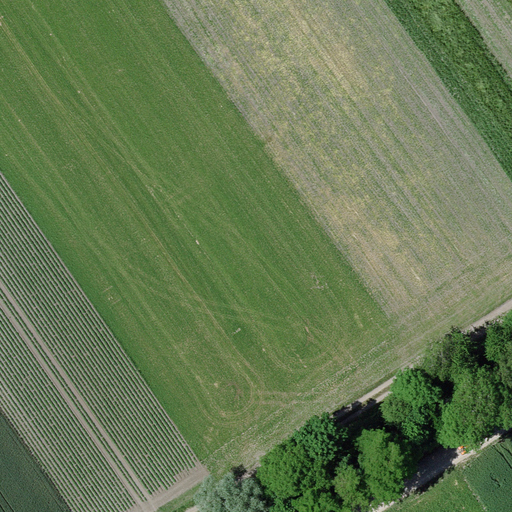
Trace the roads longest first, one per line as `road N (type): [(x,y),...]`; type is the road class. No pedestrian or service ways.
road 1 (track): [(511,299),(189,511)]
road 2 (track): [(340,511),(511,397)]
